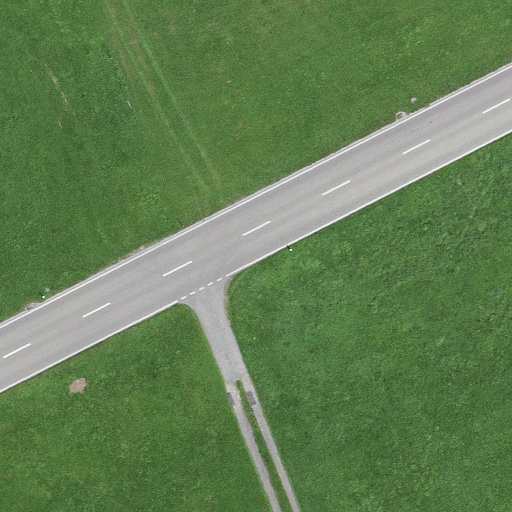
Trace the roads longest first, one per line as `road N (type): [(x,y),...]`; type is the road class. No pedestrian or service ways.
road 1 (tertiary): [(0,358),(511,98)]
road 2 (track): [(287,511),(197,257)]
